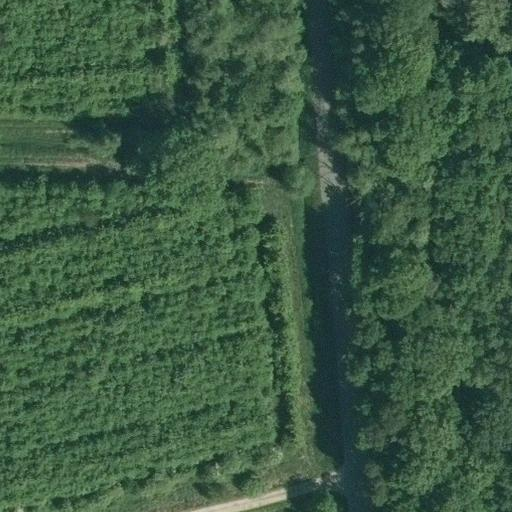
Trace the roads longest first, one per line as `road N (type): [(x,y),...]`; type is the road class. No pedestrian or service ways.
road 1 (unclassified): [(357,511),(314,0)]
road 2 (track): [(354,477),(221,511)]
road 3 (track): [(406,0),(408,18),(511,53)]
